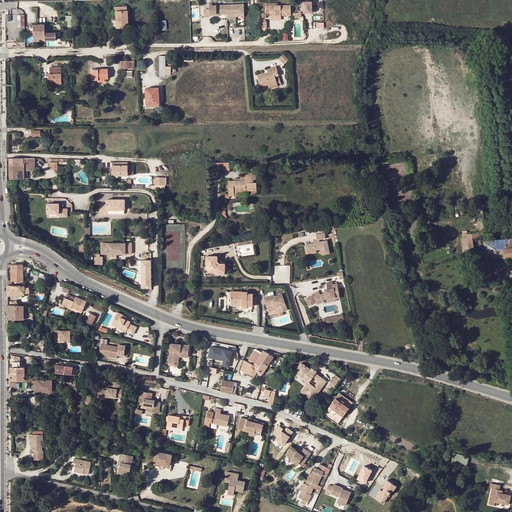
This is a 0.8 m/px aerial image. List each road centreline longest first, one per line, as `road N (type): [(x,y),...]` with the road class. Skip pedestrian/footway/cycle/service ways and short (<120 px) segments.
road 1 (tertiary): [(511,398),(162,316)]
road 2 (residential): [(155,376),(266,407),(337,440)]
road 3 (residential): [(8,350),(155,376)]
road 4 (tertiary): [(162,316),(48,255)]
